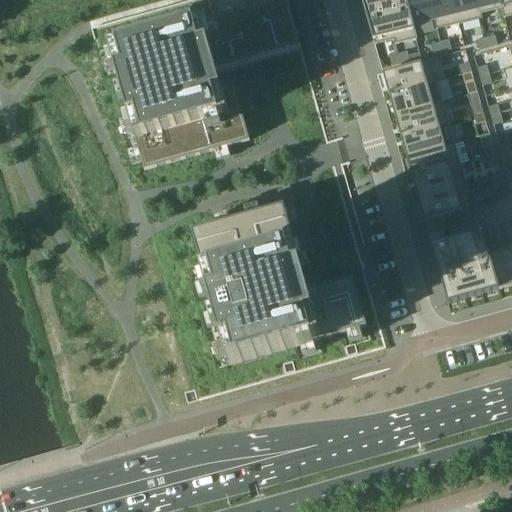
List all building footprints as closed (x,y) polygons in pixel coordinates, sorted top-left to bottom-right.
[(209,0),(196,0),(92,30),(95,41),(194,391),(185,394),(188,405),(386,349),(334,167),(328,143),(301,47),(287,0),(282,0),(215,19),(209,0)] [(384,0),(363,0),(362,1),(373,41),(375,46),(395,41),(394,36),(384,0)] [(405,0),(384,0),(394,36),(415,31),(413,27),(405,0)] [(429,0),(405,0),(413,27),(435,21),(429,0)] [(452,0),(429,0),(435,21),(457,16),(452,0)] [(476,0),(452,0),(457,16),(479,10),(476,0)] [(499,0),(476,0),(479,10),(500,5),(501,5),(499,0)] [(511,0),(499,0),(501,5),(500,5),(501,10),(511,7),(511,0)] [(495,37),(486,39),(488,49),(497,47),(495,37)] [(486,39),(477,42),(479,52),(488,49),(486,39)] [(449,41),(440,44),(442,54),(451,51),(449,41)] [(440,44),(431,46),(433,56),(442,54),(440,44)] [(407,53),(398,55),(401,65),(410,63),(407,53)] [(398,55),(389,58),(392,68),(401,65),(398,55)] [(429,61),(382,75),(388,97),(436,83),(429,61)] [(469,64),(459,67),(462,76),(472,73),(469,64)] [(487,67),(477,69),(479,78),(489,76),(487,67)] [(472,73),(462,76),(464,85),(474,82),(472,73)] [(489,76),(479,78),(482,87),(492,85),(489,76)] [(436,83),(388,97),(394,117),(441,103),(436,83)] [(441,103),(394,117),(400,138),(448,124),(441,103)] [(481,106),(471,109),(473,118),(483,115),(481,106)] [(498,106),(488,109),(491,118),(501,115),(498,106)] [(483,115),(473,118),(476,127),(486,124),(483,115)] [(501,115),(491,118),(493,127),(503,124),(501,115)] [(448,124),(400,138),(407,159),(454,145),(448,124)] [(454,145),(407,159),(413,179),(460,166),(454,145)] [(509,145),(499,148),(501,157),(511,154),(509,145)] [(492,147),(482,150),(485,159),(495,156),(492,147)] [(511,156),(511,154),(501,157),(504,166),(511,163),(511,156)] [(495,156),(485,159),(488,168),(498,165),(495,156)] [(460,166),(413,179),(419,200),(466,186),(460,166)] [(501,177),(491,180),(494,189),(504,187),(501,177)] [(466,186),(419,200),(425,222),(472,208),(466,186)] [(444,230),(428,234),(431,244),(447,240),(444,230)] [(483,233),(432,248),(448,306),(498,292),(488,257),(489,256),(483,233)] [(489,256),(488,257),(498,292),(511,288),(511,265),(508,251),(489,256)]
